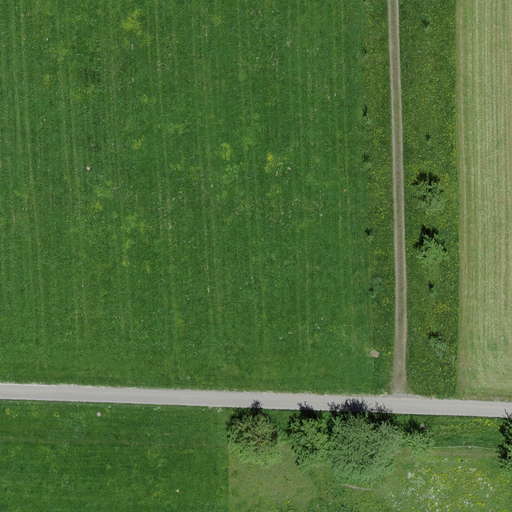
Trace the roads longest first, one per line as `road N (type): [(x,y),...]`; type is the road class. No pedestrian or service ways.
road 1 (track): [(0,404),(511,419)]
road 2 (track): [(415,417),(402,0)]
